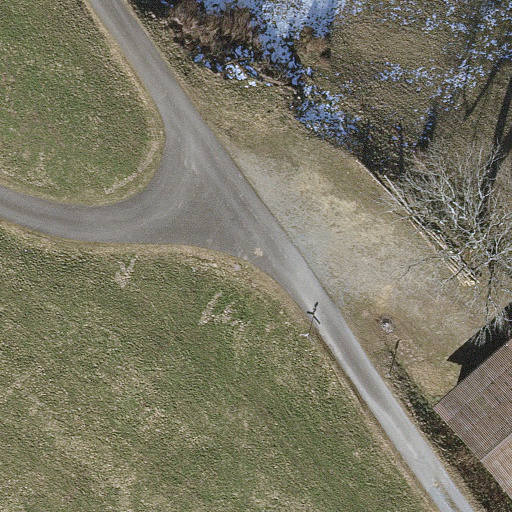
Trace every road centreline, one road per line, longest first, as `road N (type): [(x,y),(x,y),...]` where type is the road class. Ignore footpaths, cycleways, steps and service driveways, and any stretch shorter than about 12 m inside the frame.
road 1 (track): [(220,193),(308,295),(456,511)]
road 2 (unclassified): [(220,193),(149,229),(69,226),(0,196)]
road 3 (residential): [(93,0),(220,193)]
